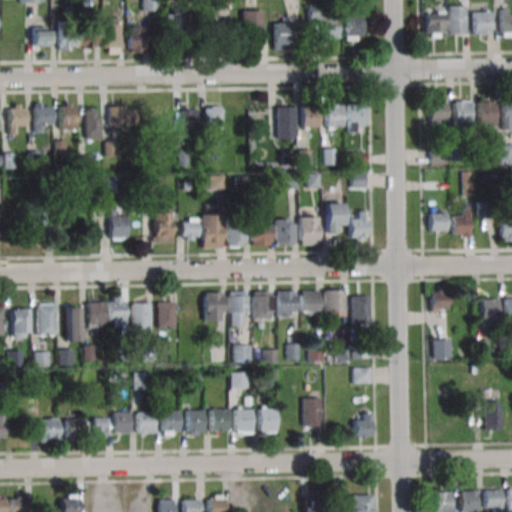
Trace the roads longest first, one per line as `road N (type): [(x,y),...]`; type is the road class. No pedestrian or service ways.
road 1 (residential): [(0,272),(511,262)]
road 2 (residential): [(402,511),(392,0)]
road 3 (residential): [(0,468),(511,459)]
road 4 (residential): [(0,76),(511,67)]
